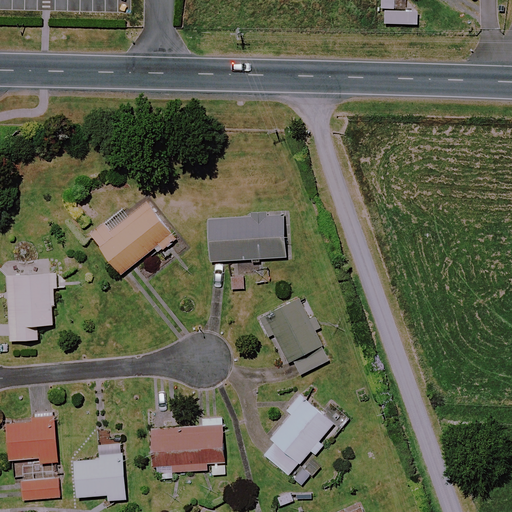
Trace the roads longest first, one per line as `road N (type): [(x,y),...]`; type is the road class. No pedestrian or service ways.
road 1 (unclassified): [(511,82),(0,65)]
road 2 (residential): [(0,377),(205,360)]
